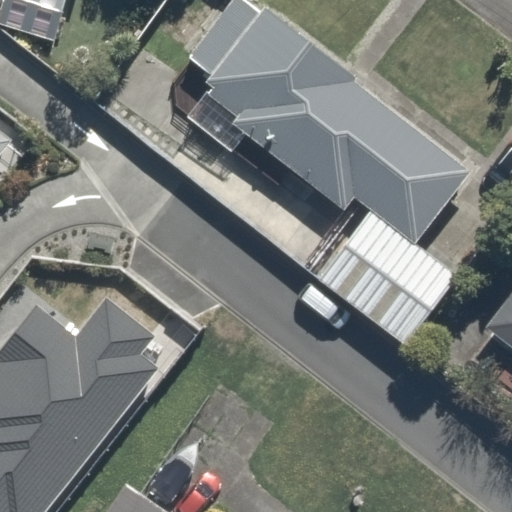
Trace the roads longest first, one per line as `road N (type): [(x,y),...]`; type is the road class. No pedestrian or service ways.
road 1 (residential): [(167,199),(511,483)]
road 2 (residential): [(0,62),(167,199)]
road 3 (residential): [(167,199),(69,201),(0,237)]
